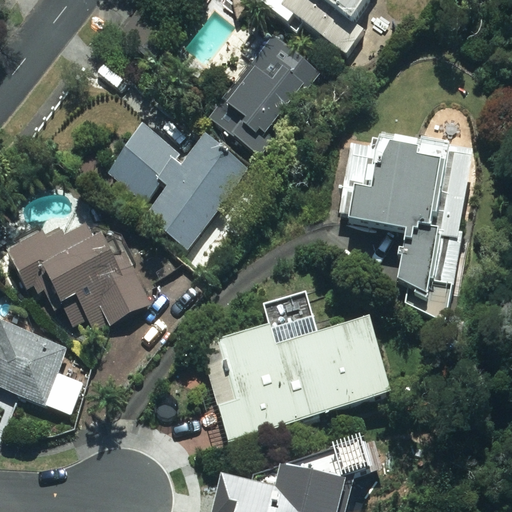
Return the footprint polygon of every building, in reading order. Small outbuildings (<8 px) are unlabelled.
[(362,0),(269,0),(256,19),(337,72),(358,40),(342,30),(362,0)] [(315,80),(269,47),(208,131),(254,165),(315,80)] [(174,167),(134,140),(105,181),(144,209),(155,193),(162,198),(143,226),(188,258),(241,184),(196,152),(176,180),(168,175),(174,167)] [(339,237),(398,247),(390,296),(422,301),(431,245),(425,244),(438,170),(352,156),(339,237)] [(54,233),(3,265),(23,298),(35,290),(52,317),(58,314),(68,330),(81,322),(93,342),(146,309),(96,229),(64,249),(54,233)] [(363,333),(269,360),(263,338),(197,356),(225,454),(384,409),(363,333)] [(0,397),(44,411),(60,358),(0,339),(0,397)]
